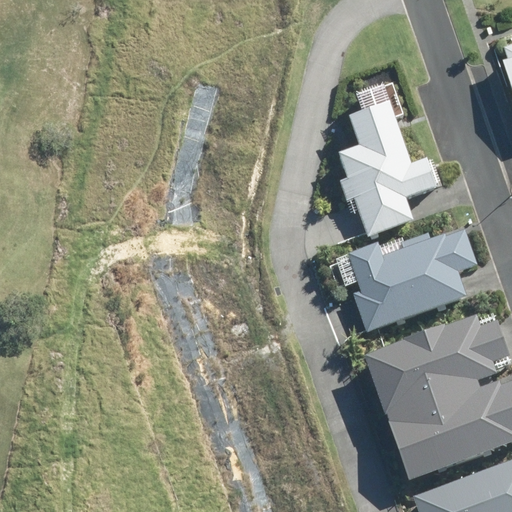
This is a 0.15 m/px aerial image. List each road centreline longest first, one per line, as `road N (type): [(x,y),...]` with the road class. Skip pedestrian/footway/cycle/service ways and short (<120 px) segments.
road 1 (residential): [(375,511),(300,289),(293,237),(320,87),(353,27),(394,0)]
road 2 (residential): [(420,0),(502,231)]
